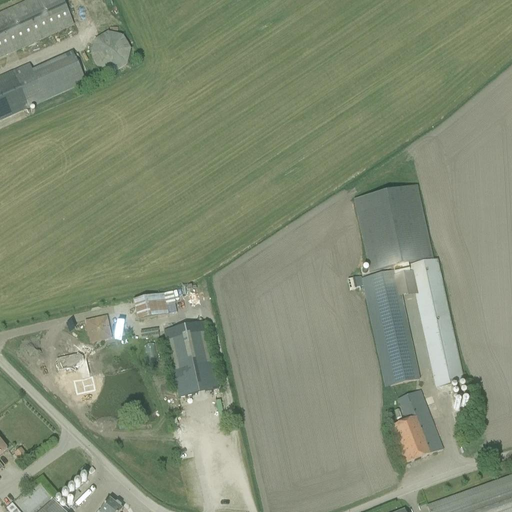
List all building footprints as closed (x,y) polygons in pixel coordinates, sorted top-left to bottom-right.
[(0,58),(73,26),(71,21),(61,0),(29,0),(0,13),(0,58)] [(107,31),(92,40),(88,57),(96,72),(112,76),(128,67),(132,51),(123,36),(107,31)] [(0,120),(42,101),(85,83),(72,54),(29,73),(26,66),(0,77),(0,120)] [(353,202),(369,273),(392,268),(393,272),(395,272),(396,277),(409,274),(407,267),(407,265),(432,259),(416,188),(353,202)] [(462,381),(436,260),(407,267),(409,274),(434,388),(462,381)] [(419,381),(396,277),(395,272),(393,272),(365,279),(389,387),(419,381)] [(167,316),(163,295),(131,302),(136,323),(167,316)] [(75,373),(77,380),(98,372),(96,365),(94,364),(88,356),(96,344),(111,340),(106,318),(84,323),(87,337),(76,354),(67,357),(59,371),(69,369),(75,373)] [(204,332),(165,341),(172,373),(211,364),(204,332)] [(145,362),(154,362),(153,345),(145,345),(145,362)] [(184,378),(188,395),(193,394),(189,377),(184,378)] [(442,451),(439,442),(419,392),(398,400),(407,423),(388,430),(402,467),(442,451)] [(20,449),(14,454),(19,461),(26,456),(20,449)] [(511,511),(511,477),(427,507),(428,511),(511,511)] [(68,511),(65,508),(66,507),(58,497),(50,504),(40,511),(68,511)] [(120,511),(121,511),(119,510),(119,508),(116,505),(114,506),(109,502),(100,511),(120,511)]
